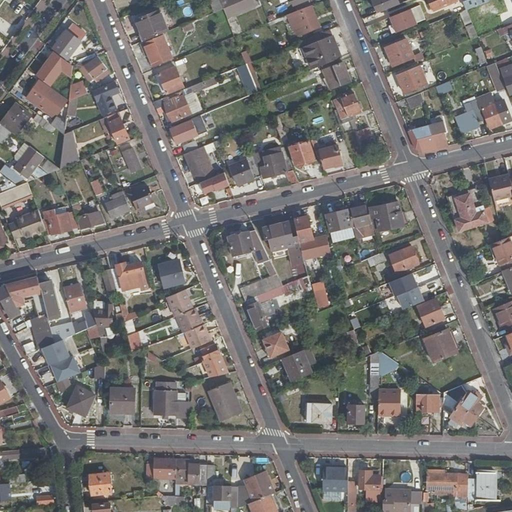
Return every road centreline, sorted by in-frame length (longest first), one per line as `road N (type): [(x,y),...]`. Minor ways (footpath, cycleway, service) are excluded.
road 1 (residential): [(511,417),(410,167)]
road 2 (residential): [(97,0),(189,223)]
road 3 (residential): [(189,223),(281,445)]
road 4 (unclassified): [(511,450),(281,445)]
road 5 (residential): [(410,167),(189,223)]
road 6 (unclassified): [(281,445),(58,441)]
road 7 (residential): [(189,223),(0,271)]
road 8 (residential): [(410,167),(341,0)]
road 9 (residential): [(0,332),(58,441)]
